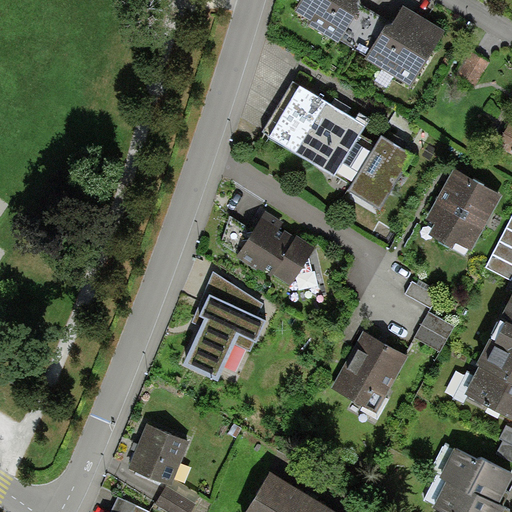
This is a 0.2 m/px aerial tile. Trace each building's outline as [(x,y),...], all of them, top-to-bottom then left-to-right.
[(357,0),(301,0),(294,11),(309,20),(307,23),(338,42),(340,39),(358,10),(356,3),(357,0)] [(389,21),(362,4),(358,10),(340,39),(367,56),(386,25),(389,21)] [(445,31),(402,5),(391,23),(386,25),(367,56),(365,59),(411,87),(445,31)] [(474,91),(490,64),(469,52),(453,79),(474,91)] [(367,126),(338,108),(293,81),(262,132),(270,136),(269,137),(334,177),(335,175),(351,185),(347,191),(380,211),(414,155),(395,143),(380,134),(376,142),(362,133),(367,126)] [(511,122),(510,122),(497,145),(511,153),(511,122)] [(502,195),(455,168),(447,182),(425,221),(433,226),(428,235),(453,249),(456,243),(470,251),(502,195)] [(288,224),(266,210),(236,256),(272,279),(274,275),(291,286),(318,243),(288,224)] [(511,278),(511,214),(511,215),(485,267),(511,280),(511,278)] [(209,294),(257,316),(264,304),(213,271),(192,322),(202,326),(205,319),(199,316),(209,294)] [(420,279),(417,284),(429,290),(431,285),(420,279)] [(417,284),(412,281),(405,293),(432,308),(439,296),(429,290),(417,284)] [(257,316),(209,294),(199,316),(205,319),(202,326),(184,365),(217,381),(235,344),(251,351),(254,341),(256,342),(266,320),(257,316)] [(511,296),(476,365),(479,367),(511,383),(511,296)] [(455,326),(429,311),(414,337),(440,352),(455,326)] [(408,356),(363,331),(332,387),(377,413),(408,356)] [(511,383),(479,367),(465,393),(511,417),(511,383)] [(190,440),(147,423),(128,469),(171,486),(190,440)] [(511,427),(506,424),(499,439),(503,441),(511,444),(511,427)] [(511,444),(503,441),(496,454),(511,461),(511,444)] [(439,478),(445,481),(473,495),(475,492),(499,504),(503,496),(511,478),(511,471),(481,456),(478,458),(454,447),(439,478)] [(335,511),(270,473),(246,511),(335,511)] [(504,511),(506,508),(499,504),(475,492),(473,495),(445,481),(431,508),(438,511),(504,511)] [(190,511),(196,503),(166,485),(155,504),(168,511),(190,511)] [(152,511),(118,496),(111,511),(152,511)]
